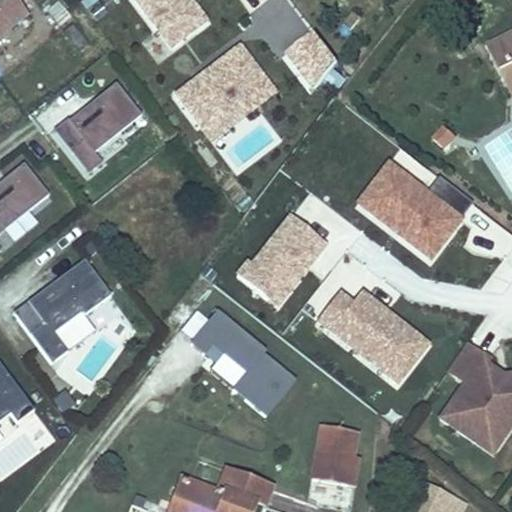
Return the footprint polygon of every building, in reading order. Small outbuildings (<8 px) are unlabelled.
[(0,0),(0,33),(26,13),(15,0),(0,0)] [(213,26),(191,0),(137,0),(134,3),(177,55),(213,26)] [(336,62),(314,34),(287,55),(317,94),(336,62)] [(511,36),(490,48),(511,90),(511,89),(511,36)] [(275,95),(238,48),(176,96),(212,143),(275,95)] [(93,155),(140,118),(115,86),(99,99),(104,106),(95,113),(89,106),(68,123),(67,121),(53,133),(87,176),(101,165),(93,155)] [(104,106),(99,99),(89,106),(95,113),(104,106)] [(445,128),(433,141),(442,149),(453,136),(445,128)] [(0,234),(48,197),(23,165),(9,177),(14,184),(4,193),(0,187),(0,234)] [(430,196),(390,166),(357,210),(433,266),(465,222),(430,196)] [(0,187),(4,193),(14,184),(9,177),(0,183),(0,187)] [(439,184),(430,196),(465,222),(474,210),(439,184)] [(328,248),(292,220),(243,282),(280,310),(328,248)] [(94,232),(86,239),(99,255),(107,248),(94,232)] [(92,332),(81,317),(108,298),(82,263),(10,315),(35,350),(46,365),(92,332)] [(364,296),(357,305),(343,294),(318,327),(397,388),(423,356),(430,347),(364,296)] [(192,348),(206,359),(199,367),(266,421),(296,384),(263,357),(266,353),(233,326),(219,315),(211,325),(195,312),(180,331),(195,344),(192,348)] [(502,439),(511,424),(511,388),(508,386),(504,387),(498,383),(501,379),(484,367),(487,362),(465,346),(447,373),(464,385),(457,395),(440,421),(475,445),(487,428),(502,439)] [(0,417),(10,411),(19,425),(37,413),(1,363),(0,363),(0,417)] [(511,378),(509,377),(501,379),(498,383),(504,387),(508,386),(511,388),(511,378)] [(67,394),(55,404),(64,416),(76,407),(67,394)] [(346,487),(356,433),(320,427),(310,481),(346,487)] [(491,456),(502,439),(487,428),(475,445),(491,456)] [(180,479),(171,503),(194,511),(261,511),(271,488),(224,470),(216,493),(180,479)] [(441,511),(447,499),(415,484),(404,508),(411,511),(441,511)] [(454,511),(458,504),(447,499),(441,511),(454,511)] [(194,511),(171,503),(167,511),(194,511)]
